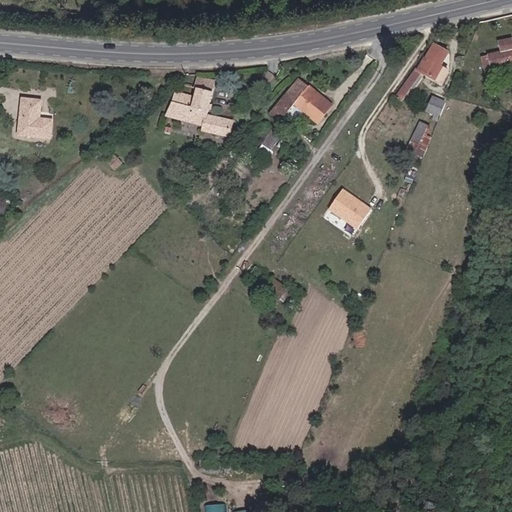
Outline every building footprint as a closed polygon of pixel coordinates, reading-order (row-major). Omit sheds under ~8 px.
[(483,57),(486,68),(511,63),(511,59),(509,42),(496,44),(498,54),(483,57)] [(431,46),(416,67),(420,69),(441,82),(448,71),(439,65),(445,55),(431,46)] [(486,68),(483,57),(477,58),(479,70),(486,68)] [(416,67),(405,83),(410,86),(420,69),(416,67)] [(284,95),(267,116),(279,126),(294,107),(316,125),(331,106),(296,79),(283,94),(284,95)] [(192,90),(191,95),(188,106),(169,102),(167,101),(163,115),(193,122),(192,127),(228,136),(231,120),(208,115),(214,87),(190,82),(189,89),(192,90)] [(410,86),(405,83),(397,96),(402,99),(410,86)] [(188,106),(191,95),(171,90),(169,102),(188,106)] [(428,94),(427,96),(439,103),(441,100),(428,94)] [(432,119),(439,103),(427,96),(421,109),(430,113),(428,117),(432,119)] [(23,102),(19,131),(50,135),(52,117),(39,116),(41,104),(23,102)] [(410,157),(426,124),(416,120),(401,153),(410,157)] [(266,130),(256,144),(266,151),(276,137),(266,130)] [(347,187),(331,209),(359,230),(375,208),(347,187)] [(260,291),(258,294),(275,306),(285,292),(251,268),(243,279),(260,291)] [(338,481),(336,490),(348,492),(350,484),(338,481)]
